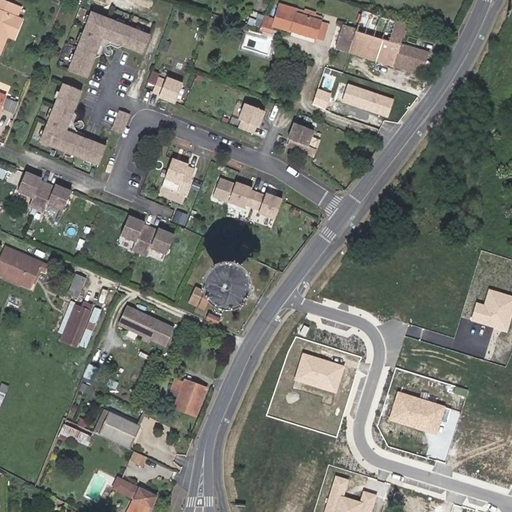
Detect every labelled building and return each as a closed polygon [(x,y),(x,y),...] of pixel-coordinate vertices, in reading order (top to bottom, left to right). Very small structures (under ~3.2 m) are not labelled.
[(21,41),(28,23),(23,21),(27,10),(2,1),(0,6),(0,53),(7,56),(14,38),(21,41)] [(273,25),(289,31),(295,12),(296,9),(280,4),(273,25)] [(303,15),(313,19),(315,13),(304,9),(303,15)] [(382,62),(395,20),(363,10),(357,31),(344,27),(337,48),(382,62)] [(142,53),(150,35),(92,12),(69,70),(89,78),(98,56),(96,51),(101,49),(103,42),(100,35),(105,33),(109,40),(117,43),(121,42),(123,46),(142,53)] [(295,12),(289,31),(315,39),(321,21),(313,19),(303,15),(295,12)] [(407,24),(395,20),(382,62),(421,74),(428,53),(401,45),(407,24)] [(96,51),(98,56),(102,53),(105,47),(110,45),(118,49),(123,46),(121,42),(117,43),(109,40),(105,33),(100,35),(103,42),(101,49),(96,51)] [(176,99),(183,82),(168,76),(166,79),(159,76),(152,91),(159,94),(158,96),(168,101),(169,97),(176,99)] [(394,99),(348,84),(342,103),(389,118),(394,99)] [(74,114),(82,95),(63,86),(40,144),(97,167),(105,149),(83,140),(80,142),(77,138),(70,135),(63,137),(61,133),(68,130),(71,121),(70,116),(74,114)] [(332,94),(317,89),(311,105),(326,110),(332,94)] [(14,110),(17,101),(8,99),(6,108),(14,110)] [(259,126),(263,117),(259,115),(262,108),(244,102),(238,117),(242,118),(238,126),(253,132),(256,125),(259,126)] [(77,120),(74,114),(70,116),(71,121),(68,130),(61,133),(63,137),(70,135),(77,138),(80,142),(83,140),(82,135),(75,132),(74,128),(77,120)] [(288,148),(314,159),(318,150),(309,147),(315,132),(298,126),(295,132),(292,131),(288,140),(290,141),(288,148)] [(177,165),(171,163),(164,180),(177,186),(174,195),(182,198),(193,170),(187,168),(187,165),(178,161),(177,165)] [(40,180),(31,176),(29,179),(23,177),(15,194),(30,201),(27,209),(44,216),(47,208),(62,214),(69,197),(62,194),(63,190),(55,186),(54,188),(40,182),(40,180)] [(239,189),(232,187),(225,204),(240,211),(242,207),(256,213),(255,216),(271,223),(278,205),(270,202),(272,199),(264,195),(262,197),(248,192),(249,189),(240,186),(239,189)] [(132,224),(125,220),(118,238),(132,244),(129,253),(146,261),(150,252),(164,258),(172,241),(164,237),(166,234),(156,229),(155,232),(142,226),(143,224),(134,220),(132,224)] [(5,250),(0,247),(0,268),(5,271),(9,261),(2,258),(5,250)] [(33,266),(13,258),(7,273),(33,283),(41,265),(35,262),(33,266)] [(78,298),(86,278),(77,274),(69,294),(78,298)] [(232,279),(229,277),(226,277),(222,277),(220,279),(217,281),(216,284),(216,288),(217,291),(219,293),(221,295),(224,296),(228,296),(231,295),(233,293),(235,290),(236,287),(235,284),(234,281),(232,279)] [(202,289),(195,286),(189,299),(196,302),(202,289)] [(476,303),(471,320),(506,331),(511,312),(511,311),(497,307),(502,294),(489,289),(484,305),(476,303)] [(204,306),(210,293),(204,290),(198,303),(204,306)] [(511,311),(511,296),(502,294),(497,307),(511,311)] [(59,331),(64,334),(76,305),(70,303),(59,331)] [(76,305),(64,334),(79,340),(90,311),(76,305)] [(97,322),(100,308),(91,306),(88,320),(97,322)] [(174,328),(128,307),(120,324),(165,346),(174,328)] [(217,324),(219,318),(207,313),(205,319),(217,324)] [(303,354),(295,379),(335,392),(343,367),(303,354)] [(154,366),(166,372),(170,364),(158,358),(154,366)] [(96,368),(88,365),(84,376),(91,380),(96,368)] [(180,391),(178,397),(174,407),(196,416),(207,389),(184,380),(183,384),(175,380),(172,388),(180,391)] [(9,386),(2,383),(0,387),(0,391),(5,394),(9,386)] [(170,394),(178,397),(180,391),(172,388),(170,394)] [(446,424),(451,409),(398,393),(390,419),(436,433),(439,422),(446,424)] [(93,432),(126,447),(137,424),(105,409),(93,432)] [(85,444),(88,436),(65,425),(59,437),(68,441),(70,436),(85,444)] [(134,451),(130,461),(144,467),(148,457),(134,451)] [(140,488),(118,477),(112,488),(134,500),(140,488)] [(370,511),(375,496),(364,493),(360,503),(342,497),(347,481),(336,477),(325,511),(370,511)] [(140,488),(134,500),(127,511),(147,511),(150,507),(151,508),(157,497),(140,488)]
